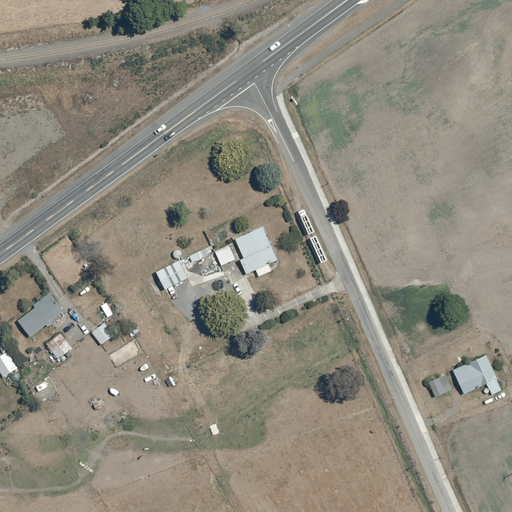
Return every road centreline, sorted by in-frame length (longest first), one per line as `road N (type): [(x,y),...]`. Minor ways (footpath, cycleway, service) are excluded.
road 1 (unclassified): [(249,73),(448,511)]
road 2 (trunk): [(0,255),(249,73)]
road 3 (trunk): [(249,73),(347,0)]
